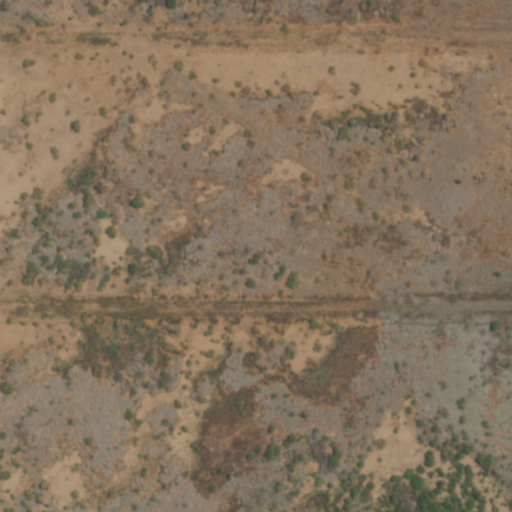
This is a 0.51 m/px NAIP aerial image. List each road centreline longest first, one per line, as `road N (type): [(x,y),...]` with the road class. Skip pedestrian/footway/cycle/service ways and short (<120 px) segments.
road 1 (residential): [(511,22),(0,28)]
road 2 (residential): [(511,309),(0,311)]
